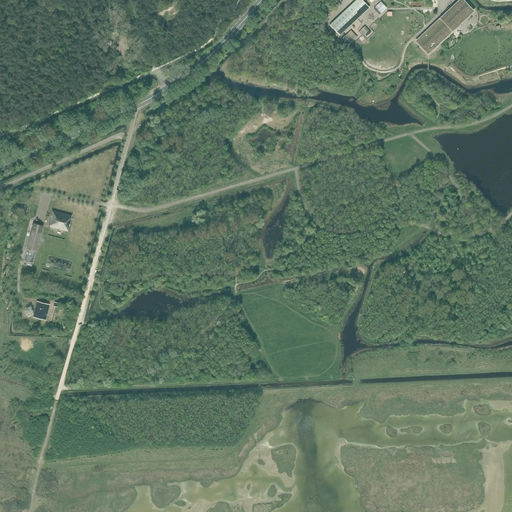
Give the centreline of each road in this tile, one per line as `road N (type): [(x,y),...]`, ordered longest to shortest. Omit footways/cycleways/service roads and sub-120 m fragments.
road 1 (tertiary): [(0,167),(180,80),(261,0)]
road 2 (track): [(109,205),(59,389)]
